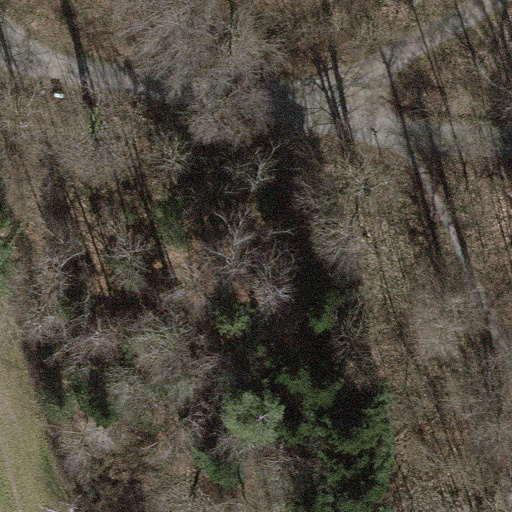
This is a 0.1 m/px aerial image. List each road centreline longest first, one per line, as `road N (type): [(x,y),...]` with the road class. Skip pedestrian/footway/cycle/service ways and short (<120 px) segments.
road 1 (track): [(0,56),(402,132)]
road 2 (track): [(308,115),(496,0)]
